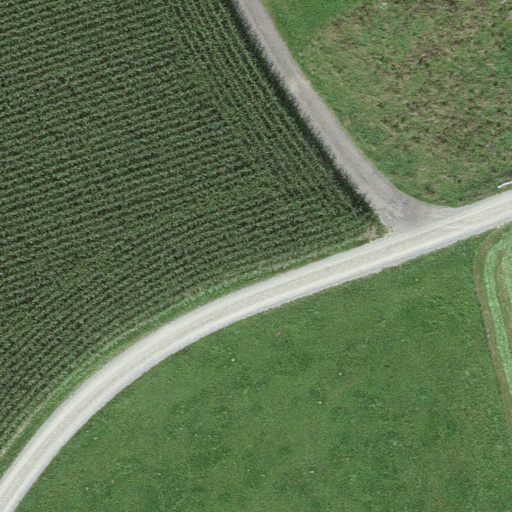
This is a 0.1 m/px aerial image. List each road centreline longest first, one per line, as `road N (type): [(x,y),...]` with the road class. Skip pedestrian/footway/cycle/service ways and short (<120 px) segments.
road 1 (track): [(0,511),(38,455),(101,390),(185,332),(511,209)]
road 2 (track): [(257,0),(322,121),(431,242)]
